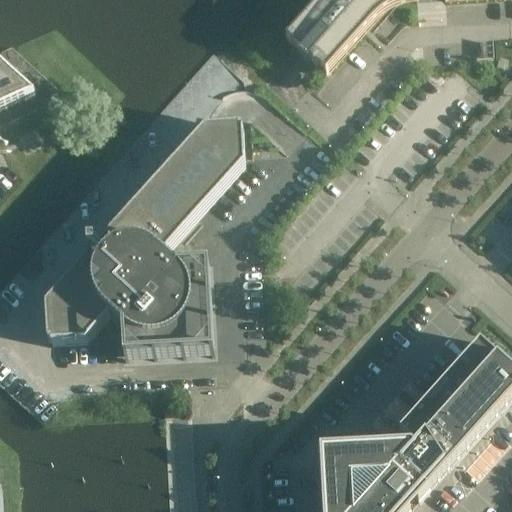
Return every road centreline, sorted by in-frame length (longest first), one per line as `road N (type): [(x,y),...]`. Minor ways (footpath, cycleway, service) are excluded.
road 1 (unclassified): [(230,511),(228,475),(240,442),(425,229)]
road 2 (unclassified): [(425,229),(511,138)]
